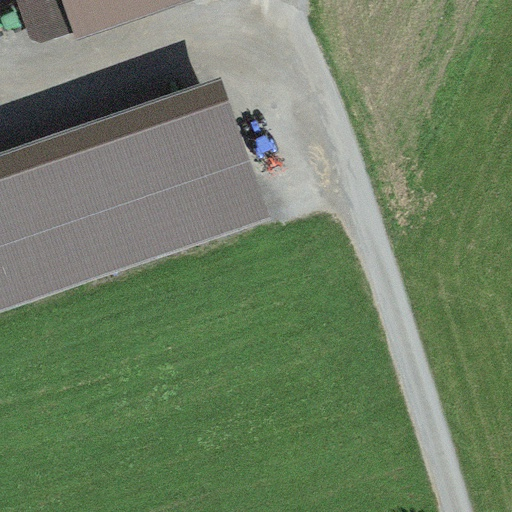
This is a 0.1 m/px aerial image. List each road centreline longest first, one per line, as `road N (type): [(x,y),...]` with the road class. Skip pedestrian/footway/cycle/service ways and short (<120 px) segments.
road 1 (residential): [(453,511),(394,310),(290,41),(290,0)]
road 2 (track): [(0,70),(22,80),(290,41)]
